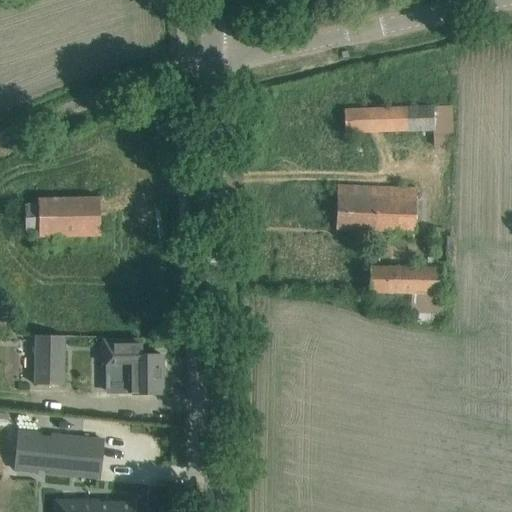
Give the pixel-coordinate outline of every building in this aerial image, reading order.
[(345,133),(433,129),(433,148),(454,147),(452,104),(344,110),(345,133)] [(417,188),(357,187),(337,186),(335,229),(355,230),(415,232),(417,188)] [(38,237),(100,236),(99,198),(38,199),(38,205),(25,205),(25,232),(38,231),(38,237)] [(370,267),(369,293),(412,294),(412,316),(417,316),(417,323),(442,323),(442,295),(443,269),(370,267)] [(34,337),(34,384),(64,384),(64,337),(34,337)] [(141,340),(103,340),(103,364),(104,364),(105,395),(132,394),(163,394),(163,370),(163,355),(141,356),(141,340)] [(19,431),(15,471),(37,473),(37,470),(39,470),(47,471),(47,474),(76,476),(99,479),(103,440),(55,435),(54,438),(41,436),(41,434),(19,431)] [(99,500),(55,500),(54,511),(134,511),(135,502),(99,502),(99,500)]
